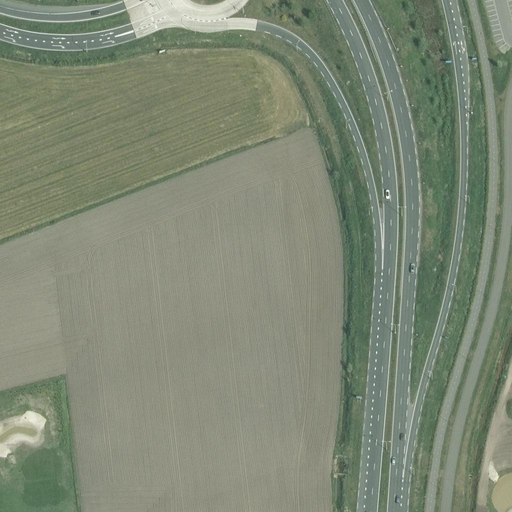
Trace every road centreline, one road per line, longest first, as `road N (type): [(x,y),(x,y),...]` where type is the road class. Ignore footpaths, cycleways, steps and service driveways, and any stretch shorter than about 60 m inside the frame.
road 1 (primary): [(396,476),(460,220),(460,74),(448,0)]
road 2 (primary): [(396,476),(410,169),(396,92),(361,0)]
road 3 (unclassified): [(511,93),(502,259),(444,511)]
road 4 (primary): [(219,25),(275,30),(317,59),(350,121),(389,263)]
road 5 (primary): [(333,0),(380,119),(389,263)]
road 6 (primary): [(389,263),(370,511)]
road 7 (motorway): [(137,0),(77,17),(0,9)]
road 8 (motorway): [(0,32),(50,42),(126,33)]
